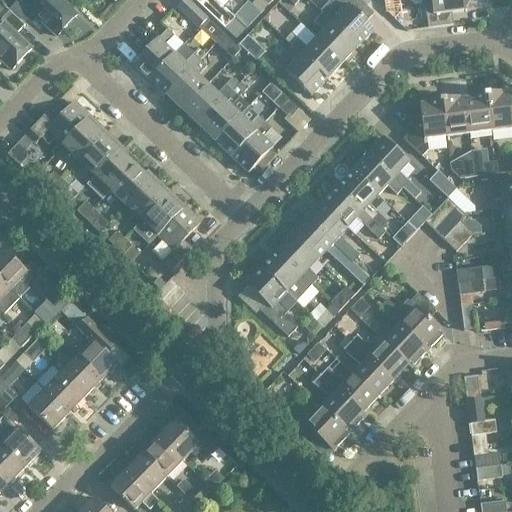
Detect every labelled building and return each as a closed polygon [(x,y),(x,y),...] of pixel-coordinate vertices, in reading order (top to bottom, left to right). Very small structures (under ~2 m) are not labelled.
[(19,0),(18,1),(57,38),(77,16),(62,1),(63,0),(19,0)] [(185,0),(184,0),(176,9),(198,30),(207,21),(185,0)] [(229,0),(193,0),(224,30),(234,19),(222,8),(229,0)] [(274,0),(257,0),(252,6),(261,14),(274,0)] [(335,0),(323,13),(357,48),(374,31),(366,23),(374,14),(358,0),(335,0)] [(430,0),(432,9),(425,10),(428,29),(452,26),(450,14),(465,12),(464,3),(469,2),(468,0),(430,0)] [(9,11),(6,9),(0,3),(0,61),(11,72),(32,50),(16,35),(24,27),(23,25),(9,11)] [(316,40),(342,64),(357,48),(323,13),(313,24),(323,33),(316,40)] [(167,32),(158,41),(157,40),(133,65),(149,81),(174,56),(164,46),(173,38),(167,32)] [(285,41),(292,48),(327,81),(342,64),(316,40),(307,50),(291,35),(285,41)] [(240,51),(224,36),(216,44),(232,59),(240,51)] [(238,46),(256,63),(265,53),(247,37),(238,46)] [(174,56),(149,81),(166,97),(199,62),(183,46),(174,56)] [(285,54),(295,63),(285,73),(310,98),(327,81),(292,48),(285,54)] [(166,97),(182,112),(206,86),(197,78),(206,69),(199,62),(166,97)] [(232,80),(225,87),(231,93),(238,86),(232,80)] [(277,92),(270,85),(262,94),(269,100),(277,92)] [(216,95),(206,86),(182,112),(199,127),(231,93),(225,87),(217,96),(216,95)] [(231,93),(199,127),(215,143),(239,117),(230,109),(245,93),(238,86),(231,93)] [(503,94),(486,96),(491,132),(511,129),(511,114),(510,95),(504,96),(503,94)] [(272,104),(289,120),(298,111),(281,95),(272,104)] [(491,132),(486,96),(470,98),(470,101),(464,101),(469,135),(491,132)] [(459,100),(442,102),(446,138),(469,135),(464,101),(459,102),(459,100)] [(446,138),(442,102),(425,104),(425,106),(419,107),(421,121),(403,140),(422,158),(431,148),(424,141),(446,138)] [(34,146),(47,132),(63,148),(90,119),(74,103),(56,122),(47,114),(25,138),(34,146)] [(215,143),(231,158),(264,124),(258,118),(249,127),(239,117),(215,143)] [(106,134),(90,119),(63,148),(79,163),(106,134)] [(271,130),(264,124),(231,158),(248,175),(280,141),(270,131),(271,130)] [(79,163),(94,177),(94,178),(122,148),(106,134),(79,163)] [(367,156),(402,190),(412,199),(418,192),(399,174),(409,164),(383,140),(367,156)] [(127,154),(122,148),(94,178),(94,177),(86,186),(102,201),(110,192),(134,167),(124,157),(127,154)] [(402,190),(367,156),(352,172),(378,197),(386,188),(396,197),(402,190)] [(511,160),(495,163),(497,175),(511,173),(511,160)] [(474,178),(497,175),(495,163),(473,165),(474,178)] [(462,167),(464,180),(474,178),(473,165),(462,167)] [(126,207),(153,178),(147,173),(144,176),(134,167),(110,192),(126,207)] [(368,207),(378,197),(352,172),(337,189),(380,229),(383,229),(386,227),(384,222),(368,207)] [(428,182),(447,200),(456,190),(437,173),(428,182)] [(45,184),(52,190),(61,181),(54,174),(45,184)] [(169,193),(153,178),(126,207),(142,222),(169,193)] [(77,196),(61,181),(52,190),(68,205),(77,196)] [(502,201),(503,210),(511,208),(511,184),(487,188),(489,202),(502,201)] [(337,189),(322,205),(347,229),(356,220),(378,241),(385,234),(380,229),(337,189)] [(185,208),(169,193),(142,222),(157,237),(185,208)] [(434,233),(451,214),(457,208),(447,200),(431,217),(424,224),(434,233)] [(77,213),(84,220),(92,211),(85,204),(77,213)] [(307,221),(342,254),(352,263),(357,258),(347,250),(348,248),(338,239),(347,229),(322,205),(307,221)] [(188,256),(179,246),(201,223),(185,208),(157,237),(162,242),(152,253),(162,263),(160,266),(169,275),(188,256)] [(422,208),(406,224),(416,233),(424,224),(431,217),(422,208)] [(511,231),(511,208),(503,210),(506,232),(511,231)] [(100,219),(92,211),(84,220),(92,227),(100,219)] [(451,214),(434,233),(443,241),(460,223),(451,214)] [(307,221),(291,237),(317,261),(325,252),(335,261),(342,254),(307,221)] [(465,228),(460,223),(443,241),(456,253),(478,229),(471,222),(465,228)] [(406,244),(416,233),(406,224),(396,235),(406,244)] [(108,243),(115,250),(124,240),(117,233),(108,243)] [(276,253),(311,287),(317,281),(307,271),(317,261),(291,237),(276,253)] [(124,240),(115,250),(123,257),(132,247),(124,240)] [(0,253),(0,282),(9,291),(17,298),(19,301),(29,290),(25,287),(32,280),(2,251),(0,253)] [(276,253),(261,270),(296,303),(311,287),(276,253)] [(350,276),(363,288),(370,281),(357,269),(350,276)] [(457,285),(482,281),(481,269),(456,272),(457,285)] [(261,270),(245,286),(266,306),(260,312),(287,338),(296,329),(283,317),(296,303),(261,270)] [(53,310),(65,298),(43,275),(31,287),(53,310)] [(482,281),(457,285),(459,297),(484,294),(482,281)] [(0,313),(1,314),(17,298),(9,291),(0,282),(0,313)] [(339,313),(354,297),(345,289),(330,305),(339,313)] [(414,310),(406,319),(398,311),(391,319),(427,353),(443,336),(428,322),(436,313),(417,296),(409,305),(414,310)] [(463,332),(476,330),(473,305),(460,307),(463,332)] [(511,309),(502,311),(504,325),(511,324),(511,309)] [(333,319),(326,313),(316,323),(323,329),(333,319)] [(411,370),(427,353),(391,319),(383,327),(391,335),(383,343),(407,367),(411,370)] [(72,354),(76,358),(100,382),(116,365),(106,355),(114,346),(87,320),(78,329),(87,338),(72,354)] [(16,328),(20,332),(29,341),(36,334),(23,321),(16,328)] [(13,357),(29,341),(20,332),(4,349),(13,357)] [(31,346),(40,355),(47,347),(39,338),(31,346)] [(392,383),(407,367),(383,343),(375,352),(367,344),(365,346),(356,338),(351,344),(392,383)] [(392,383),(351,344),(343,352),(360,368),(352,377),(377,399),(392,383)] [(40,355),(31,346),(24,354),(33,362),(40,355)] [(0,352),(0,370),(13,357),(4,349),(0,352)] [(60,374),(84,398),(100,382),(76,358),(60,374)] [(7,372),(17,380),(24,372),(15,363),(7,372)] [(321,377),(323,379),(361,416),(362,415),(377,399),(352,377),(344,385),(328,370),(321,377)] [(44,391),(68,415),(84,398),(60,374),(44,391)] [(466,402),(480,401),(477,377),(463,379),(466,402)] [(0,397),(8,405),(17,396),(0,379),(0,397)] [(321,409),(349,436),(365,419),(362,415),(361,416),(323,379),(314,388),(329,401),(321,409)] [(68,415),(44,391),(28,408),(52,431),(68,415)] [(466,402),(469,425),(483,423),(480,401),(466,402)] [(325,461),(349,436),(321,409),(312,419),(296,403),(280,419),(325,461)] [(0,428),(0,430),(0,447),(23,470),(40,453),(3,417),(0,419),(0,428)] [(494,421),(483,423),(469,425),(471,437),(496,434),(494,421)] [(158,439),(182,462),(190,454),(202,466),(214,453),(219,458),(220,459),(222,459),(226,456),(196,427),(188,435),(175,422),(158,439)] [(142,455),(166,478),(182,462),(158,439),(142,455)] [(23,470),(0,447),(0,479),(7,487),(23,470)] [(475,470),(500,467),(498,454),(474,458),(475,470)] [(142,455),(127,471),(151,494),(166,478),(142,455)] [(500,467),(475,470),(477,483),(502,479),(500,467)] [(151,494),(127,471),(110,488),(134,511),(141,504),(149,511),(157,503),(150,495),(151,494)] [(195,491),(188,499),(197,508),(205,501),(195,491)] [(83,510),(80,511),(105,511),(93,499),(93,500),(91,498),(81,508),(83,510)] [(183,511),(193,511),(197,508),(188,499),(179,508),(183,511)] [(480,511),(505,511),(505,502),(480,505),(480,511)]
